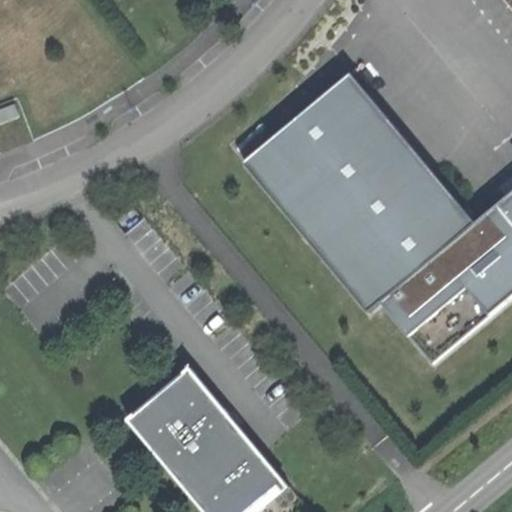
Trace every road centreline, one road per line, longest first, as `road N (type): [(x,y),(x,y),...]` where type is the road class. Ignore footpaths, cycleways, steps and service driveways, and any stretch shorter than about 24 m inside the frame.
road 1 (unclassified): [(137,145),(438,511)]
road 2 (unclassified): [(294,0),(217,84),(137,145)]
road 3 (unclassified): [(137,145),(0,201)]
